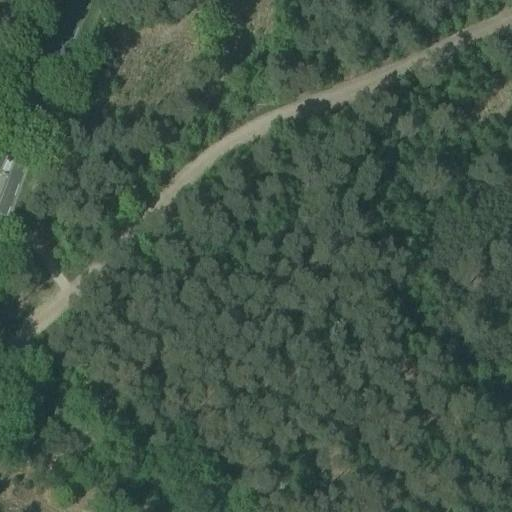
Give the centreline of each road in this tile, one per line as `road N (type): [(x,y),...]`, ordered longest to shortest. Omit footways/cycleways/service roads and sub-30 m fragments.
road 1 (track): [(511,21),(233,139),(171,191),(69,299)]
road 2 (primary): [(21,131),(75,0)]
